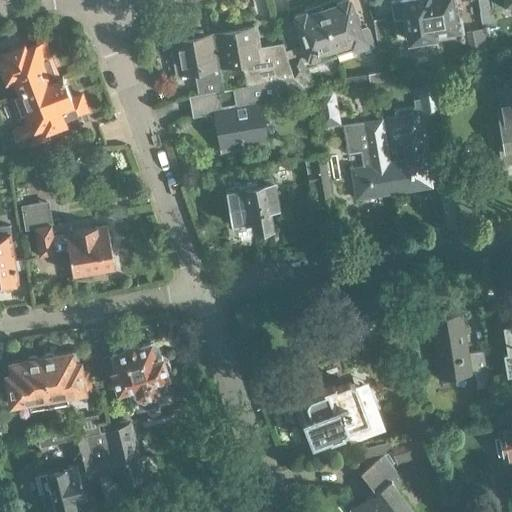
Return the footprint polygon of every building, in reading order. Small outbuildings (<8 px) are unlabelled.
[(352,10),(348,0),(337,0),(338,2),(321,8),(337,56),(351,51),(352,53),(373,46),(372,44),(373,44),(368,27),(367,27),(366,25),(359,28),(360,23),(357,13),(353,10),(352,10)] [(433,41),(432,35),(426,0),(389,0),(392,17),(402,16),(406,39),(424,36),(425,42),(433,41)] [(426,0),(432,35),(462,30),(460,17),(457,17),(453,0),(426,0)] [(511,0),(477,0),(480,12),(482,23),(497,20),(494,6),(511,2),(511,0)] [(305,13),(304,10),(293,14),(308,59),(318,56),(320,61),(337,56),(321,8),(305,13)] [(379,51),(394,48),(386,17),(373,19),(379,51)] [(293,78),(287,59),(284,50),(282,45),(259,49),(255,27),(213,34),(218,67),(242,63),(246,86),(293,78)] [(474,65),(489,62),(483,28),(468,31),(474,65)] [(218,67),(213,34),(171,41),(176,74),(194,71),(198,94),(217,91),(222,90),(218,67)] [(15,92),(13,93),(15,96),(18,95),(16,91),(58,75),(44,40),(25,47),(24,44),(0,53),(0,66),(3,66),(6,74),(7,73),(15,92)] [(305,89),(310,84),(300,55),(297,46),(284,50),(287,59),(293,78),(305,89)] [(422,121),(442,117),(440,106),(436,82),(434,72),(415,75),(419,99),(413,100),(414,108),(394,111),(395,117),(381,119),(385,146),(399,144),(401,158),(388,159),(393,192),(432,185),(420,119),(422,119),(422,121)] [(18,95),(15,96),(20,111),(29,108),(34,120),(12,129),(16,140),(62,121),(61,119),(87,109),(81,94),(71,98),(62,73),(58,75),(16,91),(18,95)] [(217,91),(198,94),(189,96),(192,117),(215,113),(221,148),(267,141),(261,104),(310,96),(310,93),(305,89),(293,78),(246,86),(233,88),(236,107),(220,110),(217,91)] [(436,82),(440,106),(454,103),(449,80),(436,82)] [(333,89),(314,92),(321,128),(340,124),(333,89)] [(511,102),(497,105),(505,146),(499,147),(502,164),(511,162),(511,102)] [(380,117),(344,124),(349,152),(367,149),(370,165),(351,168),(357,198),(393,192),(388,159),(385,146),(381,119),(380,117)] [(0,158),(14,156),(10,138),(0,141),(0,158)] [(324,155),(311,157),(315,182),(328,180),(324,155)] [(245,182),(227,184),(233,224),(251,221),(252,227),(256,230),(267,229),(270,224),(267,206),(276,205),(273,181),(272,181),(272,176),(256,178),(245,179),(245,182)] [(52,234),(51,224),(47,202),(21,206),(25,229),(33,228),(38,256),(55,253),(54,251),(68,249),(72,273),(114,266),(107,225),(96,227),(96,225),(71,229),(72,230),(52,234)] [(0,284),(19,281),(10,233),(0,235),(0,284)] [(511,311),(502,313),(504,324),(503,324),(507,351),(503,352),(506,370),(511,369),(511,311)] [(477,388),(493,385),(487,350),(468,353),(462,313),(430,318),(439,379),(472,373),(472,372),(474,372),(477,388)] [(113,354),(104,357),(108,372),(117,369),(123,387),(125,387),(129,402),(139,399),(140,403),(148,407),(156,404),(160,397),(159,393),(170,390),(165,375),(168,374),(162,355),(155,357),(150,341),(137,345),(132,341),(126,343),(124,349),(112,352),(113,354)] [(71,352),(40,357),(49,406),(67,403),(66,394),(93,389),(89,367),(80,369),(79,362),(73,363),(71,352)] [(49,406),(40,357),(9,363),(11,373),(6,374),(11,403),(28,400),(30,409),(49,406)] [(347,425),(366,418),(353,382),(309,398),(306,404),(311,416),(303,419),(312,442),(330,436),(330,438),(343,433),(342,431),(348,429),(347,425)] [(99,431),(97,421),(82,425),(95,475),(115,470),(119,484),(144,478),(130,424),(99,431)] [(511,424),(498,427),(500,435),(494,436),(498,453),(503,451),(505,459),(511,457),(511,424)] [(95,475),(82,425),(67,428),(39,434),(42,447),(68,441),(72,457),(74,457),(76,465),(39,474),(48,511),(86,502),(80,479),(95,475)] [(396,461),(428,449),(424,434),(391,446),(396,461)] [(415,511),(398,488),(405,482),(383,452),(360,470),(375,490),(349,509),(351,511),(415,511)] [(482,511),(484,507),(465,499),(460,511),(482,511)]
